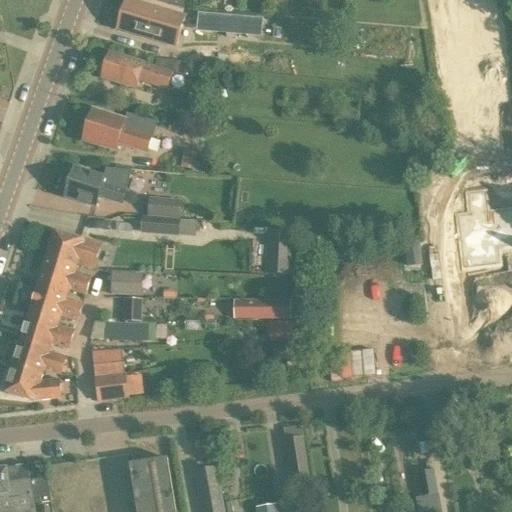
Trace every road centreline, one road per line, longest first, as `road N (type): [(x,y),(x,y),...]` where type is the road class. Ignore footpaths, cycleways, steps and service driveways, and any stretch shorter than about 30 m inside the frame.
road 1 (residential): [(0,437),(511,377)]
road 2 (tertiary): [(0,217),(78,0)]
road 3 (unknown): [(92,426),(96,294)]
